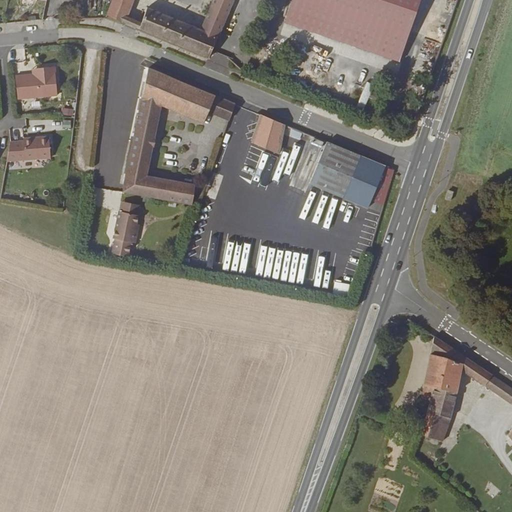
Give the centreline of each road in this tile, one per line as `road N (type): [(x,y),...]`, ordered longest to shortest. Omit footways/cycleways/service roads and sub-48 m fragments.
road 1 (residential): [(423,166),(123,42),(58,32),(0,39)]
road 2 (primary): [(302,511),(383,283)]
road 3 (primary): [(423,166),(478,0)]
road 4 (residential): [(511,370),(383,283)]
road 5 (primary): [(383,283),(423,166)]
